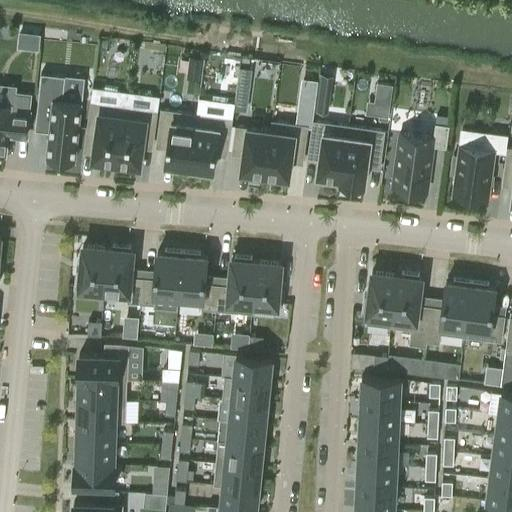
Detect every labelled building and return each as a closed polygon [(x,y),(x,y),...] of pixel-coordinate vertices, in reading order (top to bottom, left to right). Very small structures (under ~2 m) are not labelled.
[(0,38),(43,47),(46,29),(0,20),(0,38)] [(254,86),(254,70),(243,70),(244,86),(254,86)] [(42,72),(36,129),(50,130),(47,157),(75,160),(81,104),(63,102),(66,74),(42,72)] [(312,117),(317,81),(302,79),(297,115),(312,117)] [(390,115),(397,82),(381,79),(377,99),(371,97),(368,111),(390,115)] [(0,151),(4,152),(7,132),(26,135),(31,91),(15,89),(14,105),(0,103),(0,151)] [(315,111),(328,113),(331,98),(317,96),(315,111)] [(90,101),(85,137),(96,138),(93,158),(97,159),(97,161),(108,162),(108,160),(116,161),(123,106),(90,101)] [(123,106),(116,161),(124,162),(123,164),(134,166),(135,164),(139,164),(141,145),(152,146),(157,110),(123,106)] [(162,107),(157,143),(168,144),(165,164),(175,165),(174,169),(187,171),(188,167),(189,167),(197,112),(162,107)] [(496,136),(510,138),(511,117),(511,111),(498,110),(496,136)] [(197,112),(189,167),(197,168),(196,172),(209,174),(210,170),(213,170),(215,151),(226,152),(231,117),(197,112)] [(271,128),(265,173),(273,174),(272,178),(286,180),(287,176),(289,177),(292,157),(302,158),(306,122),(272,118),(271,128)] [(313,118),(308,153),(320,155),(317,176),(319,176),(319,179),(332,181),(332,178),(341,179),(348,123),(313,118)] [(399,130),(392,185),(427,190),(432,144),(444,146),(447,123),(435,121),(434,134),(399,130)] [(237,123),(233,149),(243,150),(241,170),(250,171),(249,175),(263,177),(264,173),(265,173),(271,128),(237,123)] [(341,179),(340,182),(364,185),(367,162),(378,163),(383,128),(348,123),(341,179)] [(453,153),(450,172),(456,172),(453,193),(485,198),(493,145),(460,141),(458,154),(453,153)] [(511,147),(507,146),(502,180),(511,181),(511,189),(510,201),(511,201),(511,147)] [(107,248),(104,288),(103,294),(127,296),(126,300),(140,302),(143,276),(131,275),(133,250),(127,250),(128,246),(114,244),(113,248),(107,248)] [(78,285),(104,288),(107,248),(82,245),(78,285)] [(155,277),(143,276),(140,302),(154,303),(155,292),(179,294),(182,253),(180,253),(180,251),(166,250),(166,252),(157,251),(155,277)] [(201,307),(215,308),(217,283),(205,282),(208,256),(198,255),(198,253),(184,252),(184,254),(182,253),(179,294),(178,300),(201,302),(201,307)] [(253,301),(257,259),(251,258),(251,256),(237,255),(237,257),(232,257),(229,284),(217,283),(215,308),(252,311),(253,301)] [(283,261),(257,259),(253,301),(279,303),(283,261)] [(372,269),(365,322),(390,325),(397,273),(372,269)] [(397,273),(390,325),(411,328),(409,342),(426,344),(426,340),(431,305),(419,304),(423,276),(420,276),(421,273),(400,271),(400,273),(397,273)] [(431,305),(426,340),(439,341),(441,332),(465,335),(469,300),(472,280),(452,278),(452,280),(446,279),(443,307),(431,305)] [(469,300),(465,335),(502,340),(505,315),(493,313),(497,286),(492,285),(492,283),(472,280),(469,300)] [(140,334),(141,313),(127,313),(126,334),(140,334)] [(88,319),(87,333),(100,334),(101,320),(88,319)] [(198,331),(198,340),(215,340),(215,330),(198,331)] [(249,349),(262,349),(263,335),(250,334),(249,349)] [(104,341),(103,354),(128,355),(128,343),(118,342),(104,341)] [(188,363),(198,364),(199,351),(190,350),(188,363)] [(374,351),(373,365),(386,366),(387,353),(374,351)] [(128,355),(103,354),(75,353),(74,375),(75,375),(127,377),(128,355)] [(232,354),(230,376),(269,380),(271,358),(232,354)] [(178,379),(179,367),(163,366),(162,379),(178,379)] [(360,374),(359,396),(398,397),(398,374),(360,374)] [(75,375),(74,397),(116,398),(126,399),(127,377),(75,375)] [(221,397),(228,397),(267,401),(269,380),(230,376),(223,375),(221,397)] [(187,379),(185,393),(195,394),(196,380),(187,379)] [(430,381),(429,395),(439,395),(439,382),(430,381)] [(446,397),(456,398),(457,384),(447,384),(446,397)] [(166,400),(176,401),(177,387),(168,386),(166,400)] [(499,412),(511,413),(511,391),(502,390),(499,412)] [(195,394),(185,393),(184,407),(193,408),(195,394)] [(359,396),(359,418),(397,419),(398,397),(359,396)] [(116,398),(74,397),(74,418),(115,420),(121,420),(126,420),(126,399),(116,398)] [(228,397),(225,419),(228,419),(265,423),(267,401),(228,397)] [(174,415),(176,401),(166,400),(165,414),(174,415)] [(445,406),(445,420),(455,420),(455,407),(445,406)] [(428,422),(438,422),(438,409),(428,408),(428,422)] [(511,413),(499,412),(496,434),(511,435),(511,413)] [(73,440),(114,441),(115,420),(74,418),(73,440)] [(359,418),(358,440),(396,441),(397,419),(359,418)] [(228,419),(225,419),(223,440),(263,444),(265,423),(228,419)] [(181,436),(190,437),(192,423),(182,422),(181,436)] [(437,436),(438,422),(428,422),(427,435),(437,436)] [(163,429),(162,443),(171,444),(173,430),(163,429)] [(511,435),(496,434),(493,456),(511,458),(511,435)] [(189,451),(190,437),(181,436),(179,450),(189,451)] [(444,436),(444,450),(454,450),(454,437),(444,436)] [(113,463),(114,441),(73,440),(72,461),(113,463)] [(217,440),(215,461),(224,462),(260,466),(263,444),(223,440),(217,440)] [(358,440),(357,462),(396,463),(396,441),(358,440)] [(171,444),(162,443),(160,457),(170,458),(171,444)] [(454,450),(444,450),(443,463),(453,464),(454,450)] [(426,452),(426,465),(436,466),(436,452),(426,452)] [(511,458),(493,456),(490,477),(511,480),(511,458)] [(114,463),(113,463),(72,461),(71,461),(70,484),(114,485),(114,463)] [(212,483),(219,483),(258,487),(260,466),(224,462),(215,461),(212,483)] [(357,462),(357,484),(395,486),(396,463),(357,462)] [(187,466),(178,465),(176,479),(186,480),(187,466)] [(436,466),(426,465),(425,479),(435,479),(436,466)] [(511,480),(490,477),(487,499),(511,502),(511,480)] [(166,493),(168,479),(158,478),(157,492),(166,493)] [(452,481),(442,480),(441,494),(451,494),(452,481)] [(258,487),(219,483),(217,506),(219,506),(241,508),(256,510),(258,487)] [(395,486),(357,484),(356,506),(394,508),(395,486)] [(185,489),(175,488),(174,501),(184,502),(185,489)] [(95,489),(94,502),(117,503),(118,490),(95,489)] [(424,509),(434,510),(434,496),(424,496),(424,509)] [(122,511),(123,503),(117,503),(94,502),(69,501),(68,511),(122,511)]
